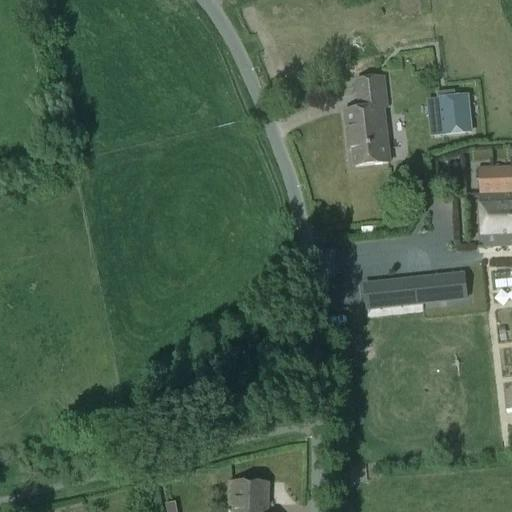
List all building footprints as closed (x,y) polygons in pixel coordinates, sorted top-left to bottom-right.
[(356,84),(360,113),(342,115),(347,152),(351,152),(353,170),(389,165),(382,112),(387,111),(383,81),(356,84)] [(454,92),(437,94),(437,100),(439,100),(443,137),(470,134),(466,97),(455,98),(454,92)] [(511,168),(479,170),(483,248),(511,246),(511,168)] [(468,276),(446,278),(449,302),(470,300),(468,276)] [(446,278),(364,287),(367,311),(449,302),(446,278)] [(266,511),(267,486),(229,485),(229,507),(234,507),(234,511),(266,511)]
